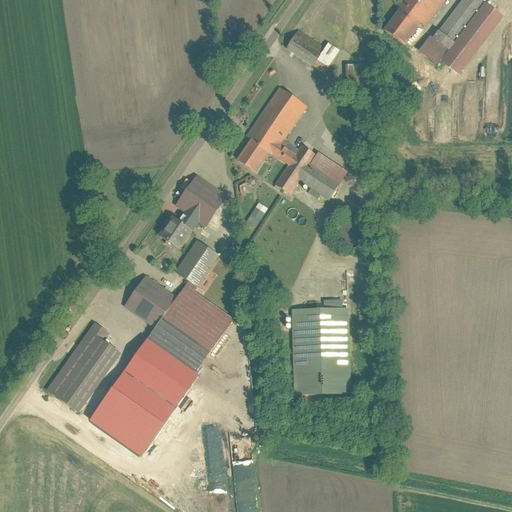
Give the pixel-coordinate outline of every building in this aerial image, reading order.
[(386,32),(404,47),(441,0),(395,0),(395,1),(405,9),(386,32)] [(479,0),(465,0),(435,41),(448,51),(484,3),(479,0)] [(299,27),(284,49),(313,69),(328,47),(299,27)] [(304,113),(279,96),(249,139),(256,143),(240,167),(258,179),(273,157),(293,171),(281,189),(290,196),(298,184),(330,206),(341,189),(312,170),(319,160),(303,149),(298,156),(282,145),(304,113)] [(226,201),(201,183),(183,209),(190,214),(184,223),(177,218),(161,240),(182,254),(195,235),(192,232),(197,225),(206,231),(226,201)] [(240,187),(242,195),(250,192),(247,184),(240,187)] [(259,204),(247,223),(256,229),(268,210),(259,204)] [(366,239),(366,236),(366,232),(365,229),(363,226),(361,224),(359,222),(355,220),(352,219),(349,219),(345,220),(343,221),(340,223),(338,225),(336,227),(334,230),(334,234),(334,237),(334,240),(335,242),(337,245),(339,248),(341,250),(345,251),(348,252),(351,252),(356,251),(359,249),(362,247),(363,245),(365,242),(366,239)] [(237,322),(209,303),(220,288),(212,282),(201,297),(196,293),(220,258),(198,243),(176,275),(189,284),(177,301),(151,283),(131,312),(162,333),(153,346),(199,377),(237,322)] [(324,310),(293,311),(295,396),(351,395),(349,309),(343,309),(343,301),(324,301),(324,310)] [(47,395),(77,416),(120,358),(103,344),(109,335),(96,326),(47,395)]
